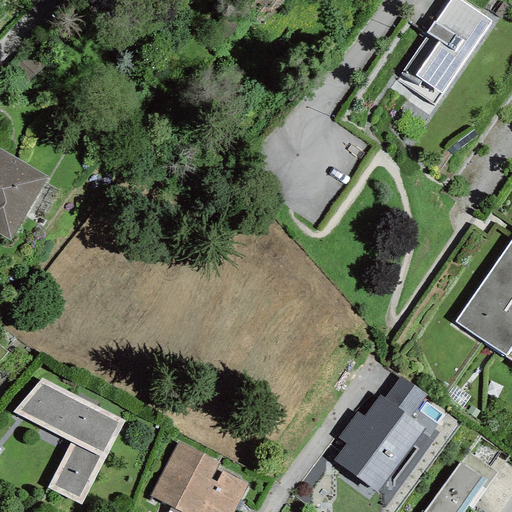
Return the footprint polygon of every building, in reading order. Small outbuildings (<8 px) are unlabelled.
[(490,18),(464,0),(447,0),(426,30),(429,30),(401,72),(418,83),(422,78),(442,91),(490,18)] [(47,174),(0,147),(0,232),(10,238),(47,174)] [(511,235),(454,320),(511,359),(511,235)] [(401,374),(384,397),(410,416),(427,393),(401,374)] [(125,422),(42,378),(12,413),(70,442),(47,488),(80,503),(125,422)] [(384,397),(380,393),(364,415),(357,410),(338,436),(346,442),(333,460),(378,492),(426,427),(410,416),(384,397)] [(231,511),(248,479),(176,444),(148,502),(169,511),(231,511)] [(461,511),(486,477),(460,459),(422,511),(461,511)]
